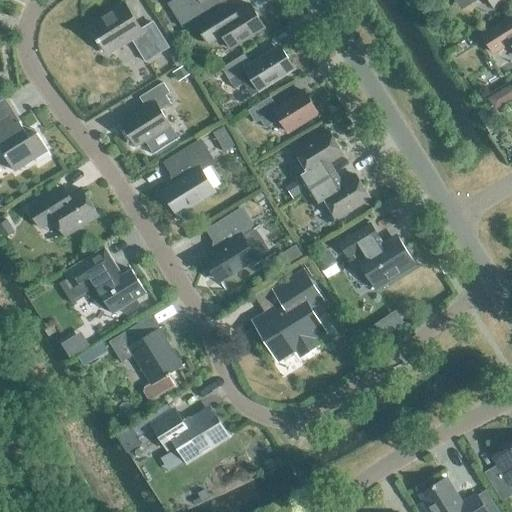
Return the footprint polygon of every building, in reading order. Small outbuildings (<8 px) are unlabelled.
[(172,0),(168,3),(183,27),(212,9),(206,0),(172,0)] [(146,61),(169,47),(154,23),(142,30),(124,1),(110,10),(111,11),(88,26),(99,42),(101,41),(108,54),(132,39),(146,61)] [(225,18),(219,8),(195,23),(204,36),(207,34),(212,42),(222,35),(231,48),(265,27),(250,3),(225,18)] [(511,15),(510,17),(482,34),(494,53),(511,42),(511,15)] [(259,90),(291,70),(277,47),(250,64),(244,54),(222,68),(235,88),(251,78),(259,90)] [(181,51),(170,57),(176,67),(187,60),(181,51)] [(178,138),(170,125),(161,109),(171,103),(166,95),(170,92),(163,82),(139,97),(146,107),(121,122),(136,146),(145,140),(153,153),(178,138)] [(288,132),(318,113),(304,91),(277,107),(270,96),(248,110),(256,122),(260,119),(265,127),(280,118),(288,132)] [(0,100),(0,155),(0,156),(5,154),(15,171),(35,158),(38,162),(51,154),(38,132),(37,133),(34,128),(27,133),(20,121),(15,124),(8,111),(0,100)] [(234,145),(224,127),(214,133),(225,150),(234,145)] [(329,130),(295,151),(307,171),(297,178),(305,191),(326,178),(320,168),(343,154),(329,130)] [(200,169),(212,161),(200,141),(166,162),(178,181),(164,191),(178,213),(214,191),(200,169)] [(324,199),(337,219),(371,198),(356,174),(332,189),(326,178),(305,191),(314,205),(324,199)] [(71,195),(64,184),(28,207),(41,228),(55,219),(65,234),(98,214),(82,188),(71,195)] [(264,192),(253,199),(257,205),(267,198),(264,192)] [(270,254),(254,228),(242,209),(208,230),(220,249),(205,258),(219,280),(252,260),(255,264),(270,254)] [(8,218),(0,222),(0,231),(3,236),(15,229),(8,218)] [(375,287),(412,265),(395,237),(381,246),(376,239),(379,237),(371,224),(340,243),(348,256),(355,252),(359,259),(358,260),(375,287)] [(123,275),(112,257),(105,246),(63,272),(67,278),(60,283),(73,303),(87,294),(89,297),(92,295),(99,307),(116,311),(120,308),(125,315),(140,306),(136,299),(146,292),(132,269),(123,275)] [(297,247),(277,260),(284,271),(304,259),(297,247)] [(328,249),(313,259),(322,273),(337,263),(328,249)] [(306,301),(318,293),(305,271),(275,290),(284,303),(255,321),(277,358),(297,346),(302,354),(316,345),(311,337),(324,329),(306,301)] [(122,362),(135,354),(152,383),(145,387),(144,391),(150,400),(149,400),(150,402),(175,386),(168,374),(184,364),(181,366),(158,329),(161,327),(161,326),(140,339),(133,326),(109,341),(122,362)] [(71,339),(62,344),(70,357),(79,352),(71,339)] [(102,342),(92,348),(98,357),(108,351),(102,342)] [(154,427),(161,439),(166,447),(178,440),(190,458),(225,437),(208,410),(192,420),(190,416),(183,420),(176,410),(152,425),(154,427)] [(118,437),(117,437),(126,451),(127,450),(140,442),(137,438),(154,427),(152,425),(148,418),(118,437)] [(498,464),(485,472),(501,500),(511,493),(511,446),(494,457),(498,464)] [(487,511),(476,493),(462,502),(446,477),(420,494),(431,511),(487,511)]
